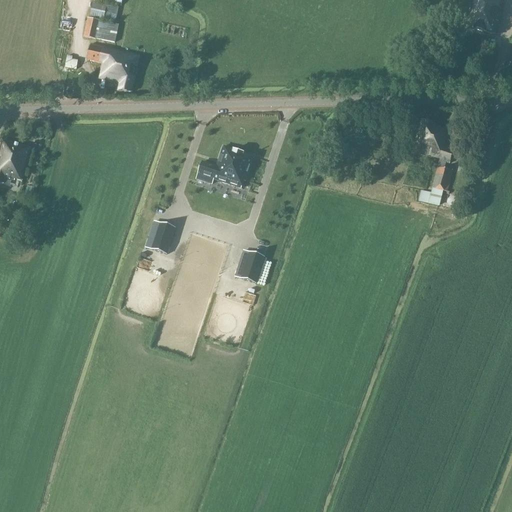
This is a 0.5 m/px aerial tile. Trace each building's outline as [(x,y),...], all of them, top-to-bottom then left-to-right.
[(464,26),(464,27),(495,36),(499,22),(497,21),(501,0),(472,0),(470,11),(468,10),(464,26)] [(93,3),(89,19),(100,21),(100,22),(103,23),(107,5),(93,3)] [(107,5),(103,23),(115,25),(119,8),(107,5)] [(87,19),(84,37),(96,40),(100,22),(100,21),(89,19),(87,19)] [(100,22),(96,40),(115,43),(119,26),(115,25),(103,23),(100,22)] [(58,36),(66,37),(67,30),(59,29),(58,36)] [(91,45),(88,61),(102,64),(98,79),(119,84),(118,92),(132,93),(141,56),(121,51),(91,45)] [(432,189),(431,193),(422,191),(419,202),(439,207),(443,192),(446,193),(446,195),(449,196),(450,193),(447,192),(453,171),(444,169),(445,164),(449,165),(454,149),(448,147),(452,135),(444,132),(445,130),(435,127),(436,125),(422,121),(411,152),(439,161),(431,189),(432,189)] [(16,145),(1,142),(0,146),(0,183),(4,185),(6,180),(8,180),(16,145)] [(23,182),(31,149),(16,145),(8,180),(14,182),(15,180),(23,182)] [(254,158),(223,148),(216,168),(202,163),(196,180),(212,185),(213,180),(241,189),(244,182),(246,183),(254,158)] [(383,157),(378,176),(385,178),(391,158),(383,157)] [(380,179),(377,191),(412,200),(415,188),(380,179)] [(175,229),(160,224),(155,241),(149,239),(146,249),(167,255),(175,229)] [(265,258),(249,253),(243,274),(237,272),(235,278),(256,284),(265,258)] [(140,258),(139,267),(147,268),(148,259),(140,258)] [(243,291),(241,300),(252,302),(254,294),(243,291)]
